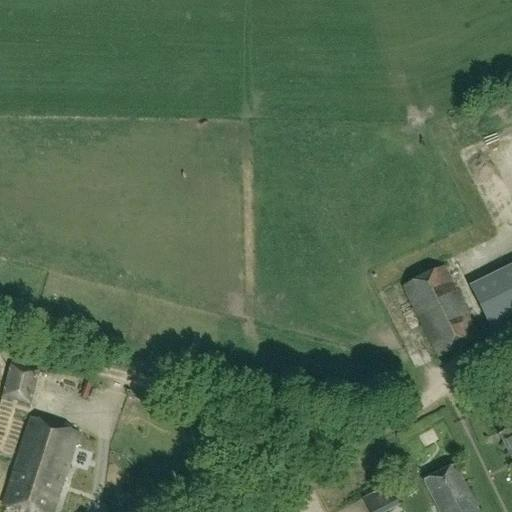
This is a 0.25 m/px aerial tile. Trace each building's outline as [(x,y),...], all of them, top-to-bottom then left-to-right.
[(492,326),(511,316),(511,276),(493,285),(482,261),(465,269),(492,326)] [(403,289),(437,359),(479,339),(445,268),(403,289)] [(10,365),(1,399),(30,406),(38,373),(10,365)] [(20,511),(52,511),(78,434),(31,419),(2,506),(20,511)] [(511,431),(500,438),(511,460),(511,431)] [(239,466),(242,473),(252,467),(248,461),(239,466)] [(477,511),(453,467),(422,483),(437,511),(477,511)] [(388,488),(363,501),(368,511),(390,511),(398,508),(388,488)]
